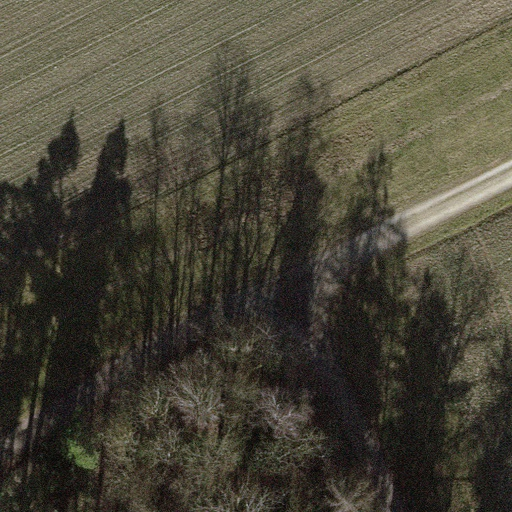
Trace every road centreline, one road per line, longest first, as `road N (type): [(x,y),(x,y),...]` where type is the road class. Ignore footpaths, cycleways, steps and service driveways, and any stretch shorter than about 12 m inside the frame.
road 1 (track): [(511,179),(303,291),(0,435)]
road 2 (track): [(397,511),(303,291)]
